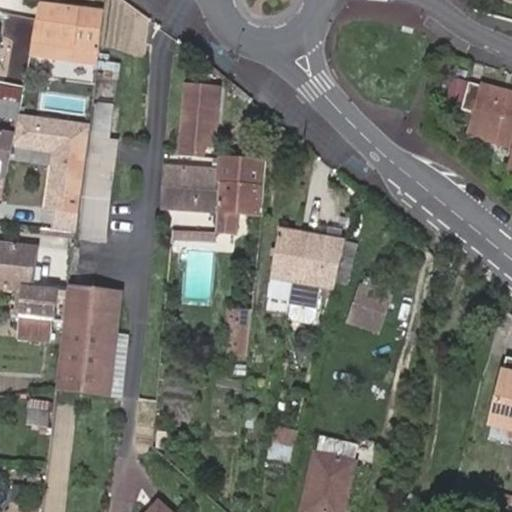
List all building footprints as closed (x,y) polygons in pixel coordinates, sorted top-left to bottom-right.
[(100,66),(107,13),(41,4),(32,60),(49,63),(50,59),(52,47),(90,52),(89,65),(100,66)] [(50,59),(89,65),(90,52),(52,47),(50,59)] [(511,149),(511,96),(466,84),(458,111),(472,116),(466,136),(511,149)] [(205,159),(206,145),(206,148),(216,149),(221,89),(187,87),(182,157),(185,157),(205,159)] [(0,120),(17,124),(18,121),(24,94),(0,89),(0,120)] [(107,241),(112,202),(120,140),(111,140),(115,104),(98,103),(81,237),(107,241)] [(22,124),(18,152),(57,157),(63,158),(61,173),(54,172),(49,214),(56,215),(79,218),(91,134),(22,124)] [(0,177),(6,178),(15,135),(0,132),(0,177)] [(63,158),(57,157),(54,172),(61,173),(63,158)] [(221,169),(217,214),(216,235),(218,235),(236,237),(238,216),(257,217),(262,166),(221,161),(221,169)] [(167,210),(178,211),(217,214),(221,169),(184,166),(165,163),(161,209),(167,210)] [(77,233),(79,218),(56,215),(53,231),(77,233)] [(321,287),(336,289),(337,284),(347,242),(344,241),(345,232),(331,229),(330,239),(302,234),(293,282),(291,295),(289,303),(289,305),(291,306),(289,317),(293,322),(310,325),(315,321),(321,287)] [(293,282),(302,234),(279,230),(269,298),(289,303),(291,295),(293,282)] [(215,235),(177,232),(175,243),(216,245),(215,235)] [(410,258),(419,247),(406,236),(397,247),(410,258)] [(347,243),(337,284),(350,286),(358,245),(347,243)] [(0,287),(27,290),(34,291),(39,249),(0,244),(0,287)] [(386,296),(357,288),(350,318),(379,324),(386,296)] [(34,291),(27,290),(25,319),(51,323),(55,293),(34,291)] [(125,297),(75,290),(61,390),(112,396),(125,297)] [(248,311),(230,309),(228,322),(233,322),(229,354),(245,356),(248,311)] [(53,344),(56,323),(51,323),(25,319),(22,340),(53,344)] [(511,356),(505,356),(491,421),(511,425),(511,426),(510,436),(511,436),(511,356)] [(49,429),(50,413),(30,409),(27,423),(32,425),(30,436),(50,440),(51,429),(49,429)] [(291,429),(277,427),(270,458),(285,461),(291,429)] [(318,453),(305,511),(307,511),(346,511),(359,463),(357,463),(361,448),(323,439),(320,454),(318,453)] [(487,493),(485,505),(506,508),(508,496),(487,493)] [(38,511),(39,506),(13,503),(11,511),(38,511)]
